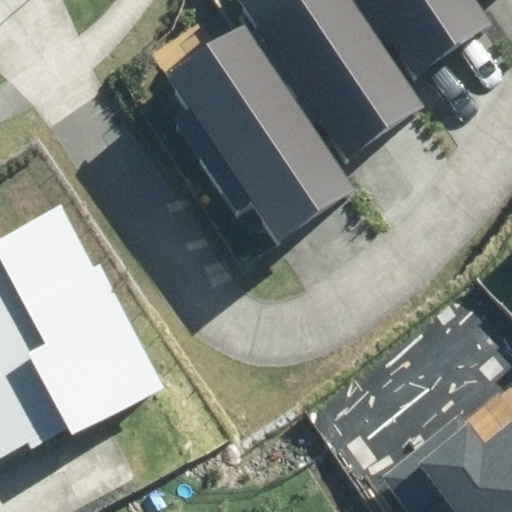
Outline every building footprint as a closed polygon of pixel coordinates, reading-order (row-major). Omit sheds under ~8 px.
[(322,119),(348,157),(425,106),(382,41),(354,0),(243,0),(259,23),(252,28),(315,123),(322,119)] [(391,36),(416,75),(494,24),(478,0),(354,0),(382,41),(391,36)] [(252,195),(277,234),(355,183),(315,123),(252,28),(247,20),(170,71),(189,100),(178,107),(241,202),(252,195)] [(0,456),(29,441),(33,448),(68,430),(72,437),(167,385),(100,261),(93,265),(61,206),(0,238),(0,456)] [(511,511),(511,423),(487,444),(461,412),(380,477),(407,511),(511,511)]
